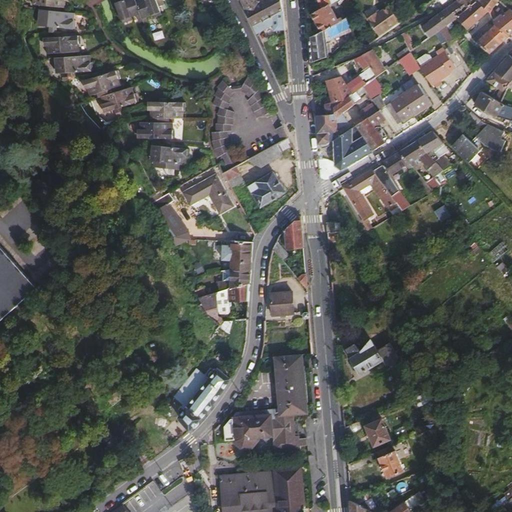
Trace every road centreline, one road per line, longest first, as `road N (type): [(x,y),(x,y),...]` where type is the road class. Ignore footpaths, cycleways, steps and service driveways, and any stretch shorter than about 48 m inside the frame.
road 1 (residential): [(311,194),(262,251),(253,342),(233,393),(190,442),(97,511)]
road 2 (residential): [(511,43),(447,111),(311,194)]
road 3 (secondary): [(311,194),(332,422)]
road 4 (unclassified): [(234,0),(293,127),(302,126)]
road 5 (secondary): [(292,0),(302,126)]
